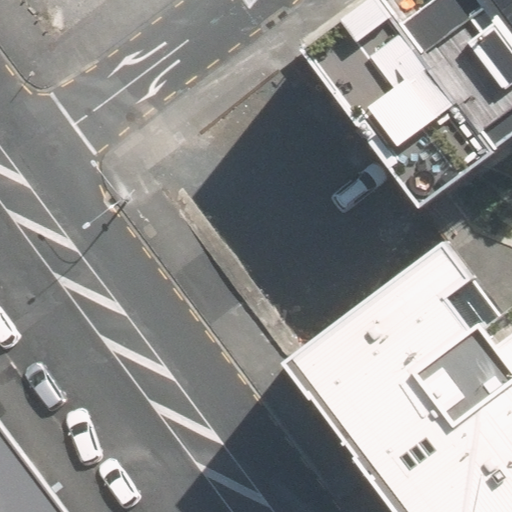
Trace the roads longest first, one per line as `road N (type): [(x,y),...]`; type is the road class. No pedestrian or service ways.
road 1 (residential): [(236,493),(0,184)]
road 2 (residential): [(233,0),(0,179)]
